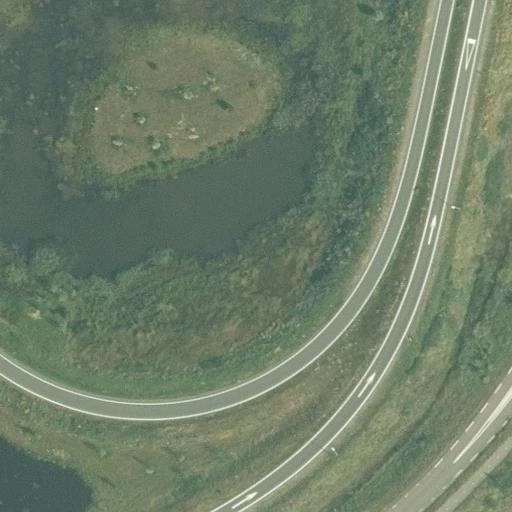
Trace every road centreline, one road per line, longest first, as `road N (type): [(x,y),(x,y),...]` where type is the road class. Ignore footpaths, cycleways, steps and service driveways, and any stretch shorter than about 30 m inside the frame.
road 1 (trunk): [(447,0),(422,136),(390,238),(350,314),(323,343),(256,388),(172,410),(75,404),(0,366)]
road 2 (trunk): [(223,511),(328,436),(386,358),(424,265),(480,0)]
